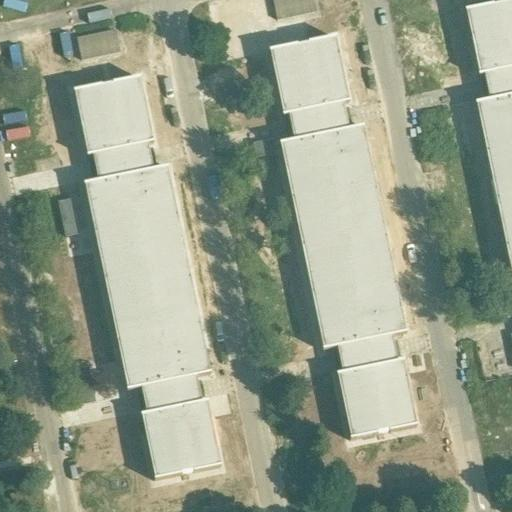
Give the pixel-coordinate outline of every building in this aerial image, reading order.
[(271,0),(276,22),(314,14),(311,0),(271,0)] [(511,2),(463,12),(463,14),(467,13),(480,76),(476,76),(477,78),(482,77),(488,102),(474,105),(474,107),(477,106),(511,272),(511,2)] [(76,40),(80,62),(118,54),(114,32),(76,40)] [(391,339),(404,336),(405,336),(404,334),(401,335),(359,131),(362,130),(362,129),(347,132),(342,106),(348,105),(347,103),(344,104),(331,42),(335,41),(334,39),(267,53),(268,55),(271,54),(284,116),(281,117),(281,119),(287,118),(292,143),(278,146),(278,148),(281,147),(324,351),(321,352),(321,353),(335,350),(341,376),(335,377),(335,378),(338,378),(351,440),(348,441),(349,442),(415,429),(415,427),(412,427),(399,365),(402,365),(402,363),(396,364),(391,339)] [(195,379),(207,377),(209,376),(209,374),(205,375),(163,171),(166,170),(166,169),(152,172),(147,146),(152,145),(152,144),(149,144),(136,82),(139,81),(139,79),(72,93),(72,95),(75,94),(88,157),(85,157),(85,159),(91,158),(96,183),(82,186),(82,188),(86,187),(128,391),(125,392),(125,393),(140,391),(145,416),(139,417),(140,419),(143,418),(156,480),(153,481),(153,483),(220,469),(219,467),(216,468),(203,405),(206,405),(206,403),(200,404),(195,379)] [(9,496),(12,511),(13,511),(23,510),(19,494),(9,496)]
